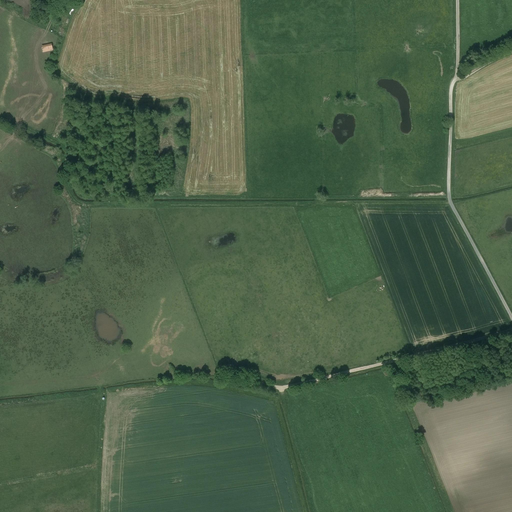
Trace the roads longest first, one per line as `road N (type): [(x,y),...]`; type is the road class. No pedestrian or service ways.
road 1 (track): [(511,316),(448,194),(456,0)]
road 2 (track): [(219,374),(280,388),(511,330)]
